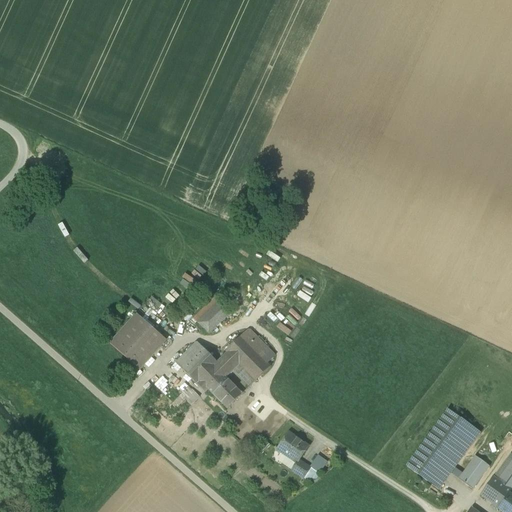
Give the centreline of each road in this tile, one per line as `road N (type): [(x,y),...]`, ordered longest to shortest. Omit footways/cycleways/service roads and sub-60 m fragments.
road 1 (unclassified): [(231,511),(0,308)]
road 2 (track): [(158,365),(185,337),(214,339),(249,326),(279,352),(261,392)]
